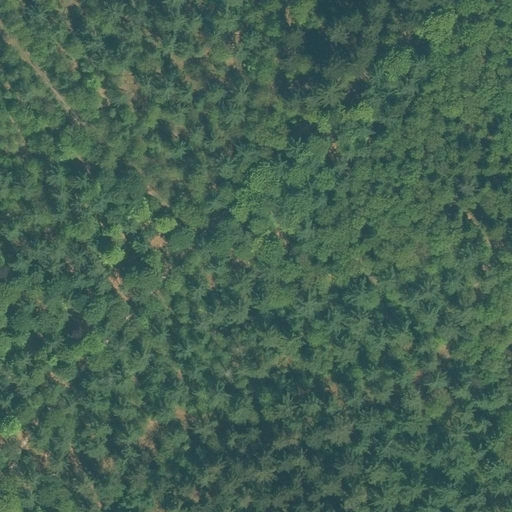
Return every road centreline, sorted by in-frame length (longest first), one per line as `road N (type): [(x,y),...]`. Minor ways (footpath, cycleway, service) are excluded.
road 1 (track): [(200,228),(15,458),(0,488)]
road 2 (track): [(216,239),(250,262),(320,284),(341,284),(440,248),(511,244)]
road 3 (track): [(0,30),(58,102),(200,228)]
road 4 (track): [(258,167),(401,34),(451,0)]
road 5 (track): [(292,0),(258,167)]
